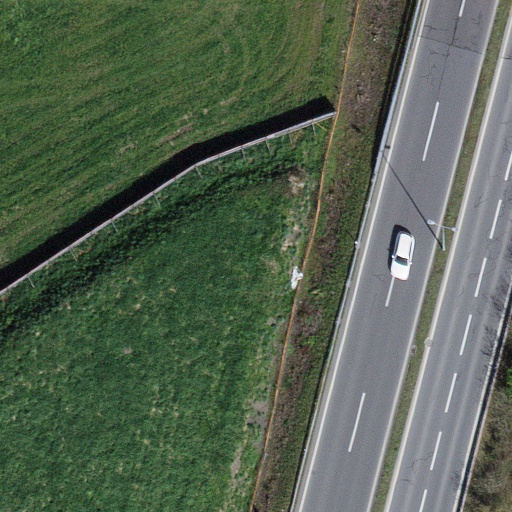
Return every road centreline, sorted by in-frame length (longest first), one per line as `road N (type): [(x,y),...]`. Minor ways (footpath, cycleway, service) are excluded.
road 1 (trunk): [(470,0),(351,511)]
road 2 (trunk): [(426,511),(511,179)]
